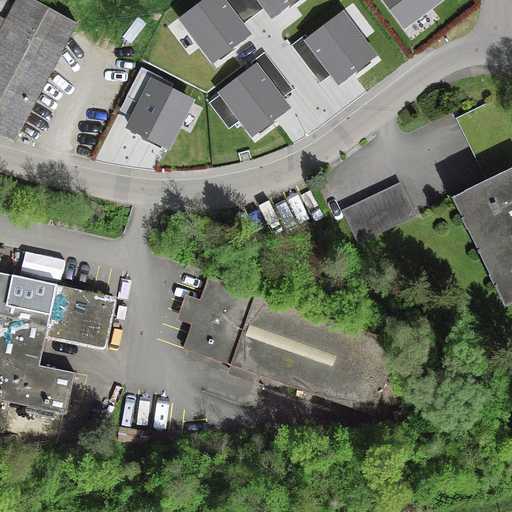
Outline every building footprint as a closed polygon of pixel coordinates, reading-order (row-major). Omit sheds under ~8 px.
[(0,0),(0,129),(15,138),(75,24),(30,0),(0,0)] [(226,0),(202,0),(179,18),(214,64),(253,35),(226,0)] [(257,0),(272,19),(296,0),(257,0)] [(440,0),(383,0),(407,28),(440,0)] [(345,12),(306,39),(338,85),(377,58),(345,12)] [(293,111),(254,63),(219,91),(257,139),(293,111)] [(195,99),(151,77),(126,129),(170,150),(195,99)] [(511,162),(455,191),(506,294),(511,290),(511,162)] [(403,172),(346,199),(363,235),(420,208),(403,172)] [(0,261),(0,390),(71,405),(79,364),(45,357),(50,330),(61,274),(0,261)] [(183,338),(373,405),(399,332),(208,266),(183,338)] [(121,285),(61,274),(50,330),(109,342),(121,285)]
